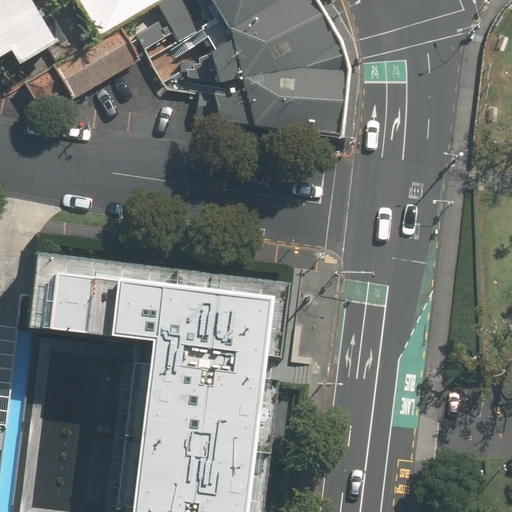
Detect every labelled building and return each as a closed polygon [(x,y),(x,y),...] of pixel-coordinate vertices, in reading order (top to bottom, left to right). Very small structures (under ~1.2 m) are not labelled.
[(61,47),(33,0),(0,0),(0,60),(9,56),(18,71),(61,47)] [(69,0),(97,44),(117,32),(169,0),(69,0)] [(326,29),(308,0),(210,0),(232,35),(206,53),(211,97),(187,96),(184,123),(336,138),(344,73),(326,29)] [(150,19),(130,32),(171,94),(191,80),(150,19)] [(97,44),(51,70),(68,101),(135,64),(117,32),(97,44)] [(251,511),(278,286),(39,256),(30,330),(158,344),(156,365),(132,364),(114,511),(251,511)]
